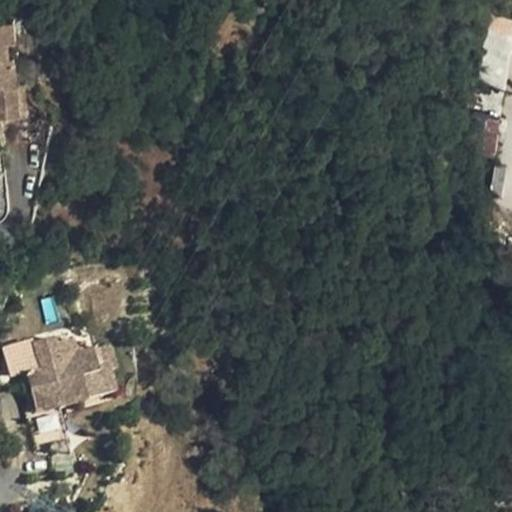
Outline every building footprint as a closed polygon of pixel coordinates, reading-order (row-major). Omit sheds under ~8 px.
[(0,21),(0,98),(20,97),(16,56),(11,56),(9,40),(17,39),(15,19),(0,21)] [(0,98),(0,115),(2,115),(22,113),(20,97),(0,98)] [(494,155),(501,117),(473,112),(465,150),(494,155)] [(106,348),(90,353),(91,357),(75,361),(74,355),(71,341),(56,345),(55,341),(54,340),(52,339),(31,343),(36,362),(38,370),(32,372),(24,373),(29,395),(59,410),(113,396),(107,373),(112,373),(106,348)] [(89,350),(74,355),(75,361),(91,357),(90,353),(89,350)] [(32,372),(38,370),(36,362),(30,363),(32,372)] [(57,411),(59,410),(29,395),(34,416),(57,411)] [(67,457),(57,411),(34,416),(26,418),(34,453),(67,457)]
